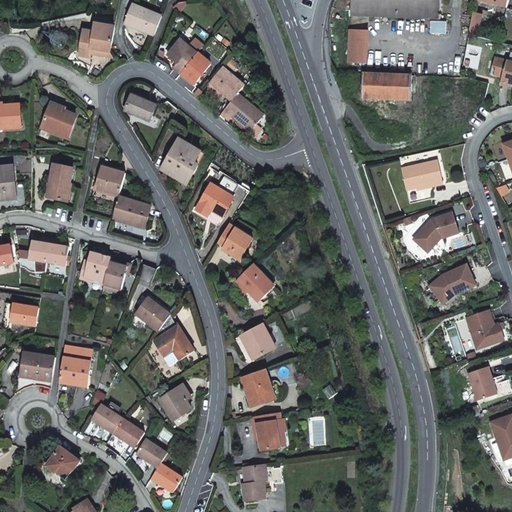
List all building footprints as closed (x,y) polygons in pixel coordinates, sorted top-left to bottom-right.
[(349,0),(349,3),(352,3),(351,15),(440,19),(441,3),(447,3),(447,0),(349,0)] [(509,0),(475,0),(507,8),(509,0)] [(125,24),(154,36),(162,16),(133,5),(125,24)] [(469,35),(477,36),(481,14),(473,13),(469,35)] [(84,31),(79,56),(90,58),(92,49),(110,53),(115,27),(95,24),(94,32),(84,31)] [(350,30),(349,63),(367,64),(368,31),(350,30)] [(180,73),(197,53),(180,39),(167,54),(177,63),(173,67),(180,73)] [(193,84),(211,63),(198,52),(197,53),(180,73),(193,84)] [(511,62),(506,60),(499,85),(507,87),(508,84),(511,84),(511,62)] [(223,67),(210,82),(231,101),(238,93),(245,85),(223,67)] [(363,73),(362,98),(411,100),(412,76),(363,73)] [(231,101),(224,110),(250,132),(264,116),(238,93),(231,101)] [(132,95),(125,111),(151,122),(157,105),(132,95)] [(0,106),(0,129),(21,128),(20,105),(0,106)] [(50,107),(43,126),(53,130),(52,133),(68,139),(77,118),(65,113),(67,109),(59,106),(58,110),(50,107)] [(180,139),(162,170),(178,179),(182,172),(192,178),(199,165),(195,163),(202,152),(180,139)] [(508,159),(511,157),(511,140),(502,144),(508,159)] [(402,168),(407,190),(417,188),(434,184),(435,186),(443,184),(438,160),(402,168)] [(54,164),(47,198),(67,202),(74,169),(54,164)] [(0,167),(0,201),(17,199),(14,166),(0,167)] [(126,174),(102,167),(96,190),(119,197),(126,174)] [(192,178),(182,172),(178,179),(187,185),(192,178)] [(212,184),(196,210),(207,217),(211,210),(223,217),(235,198),(212,184)] [(119,197),(113,219),(125,223),(125,221),(146,227),(152,207),(119,197)] [(460,233),(453,213),(431,219),(415,237),(423,244),(424,242),(432,249),(437,243),(435,239),(442,237),(443,238),(460,233)] [(229,224),(218,243),(230,250),(229,253),(240,260),(254,239),(229,224)] [(428,253),(432,249),(424,242),(423,244),(415,237),(413,239),(428,253)] [(33,241),(30,259),(43,262),(47,239),(42,238),(41,243),(33,241)] [(47,239),(43,262),(48,263),(52,240),(47,239)] [(52,240),(48,263),(66,265),(69,247),(61,246),(62,241),(52,240)] [(0,242),(0,266),(15,263),(12,245),(4,247),(3,242),(0,242)] [(112,258),(92,253),(90,262),(85,277),(105,282),(111,262),(112,258)] [(90,262),(86,261),(81,279),(104,285),(105,282),(85,277),(90,262)] [(117,264),(111,262),(105,282),(104,285),(122,290),(126,274),(129,274),(132,264),(128,264),(127,271),(115,268),(117,264)] [(121,265),(117,264),(115,268),(127,271),(128,264),(122,262),(121,265)] [(254,264),(233,284),(245,296),(251,290),(261,301),(275,287),(254,264)] [(443,275),(430,286),(442,302),(453,292),(455,295),(476,285),(467,264),(443,275)] [(144,265),(138,279),(151,284),(157,270),(144,265)] [(453,292),(442,302),(444,304),(455,295),(453,292)] [(136,315),(159,331),(168,319),(171,315),(149,298),(136,315)] [(10,305),(3,303),(0,321),(8,322),(10,305)] [(35,309),(10,305),(8,322),(25,325),(32,326),(35,309)] [(494,325),(489,311),(467,318),(477,349),(504,340),(499,324),(494,325)] [(241,335),(254,360),(276,348),(263,324),(241,335)] [(154,341),(164,357),(173,351),(179,361),(195,351),(179,326),(154,341)] [(88,387),(92,362),(94,350),(66,345),(64,359),(60,383),(88,387)] [(173,351),(164,357),(170,367),(179,361),(173,351)] [(56,358),(26,353),(22,377),(34,379),(38,375),(53,378),(56,358)] [(498,394),(489,367),(468,373),(477,401),(498,394)] [(241,377),(252,407),(276,399),(266,369),(241,377)] [(184,385),(160,400),(174,421),(192,409),(187,401),(192,398),(184,385)] [(103,405),(95,417),(101,421),(99,424),(114,435),(125,421),(103,405)] [(259,432),(262,451),(281,448),(279,433),(286,431),(284,420),(281,420),(280,413),(253,417),(255,433),(259,432)] [(511,414),(491,422),(504,460),(511,457),(511,414)] [(114,435),(129,446),(131,444),(137,448),(146,436),(125,421),(114,435)] [(149,439),(138,453),(153,465),(156,462),(162,466),(163,464),(170,454),(149,439)] [(61,446),(47,466),(58,475),(72,473),(81,461),(61,446)] [(184,480),(163,464),(162,466),(159,469),(154,476),(160,480),(158,483),(173,494),(184,480)] [(243,484),(245,501),(266,499),(264,482),(268,482),(265,464),(246,467),(247,484),(243,484)] [(95,511),(96,511),(88,499),(76,508),(77,510),(74,511),(95,511)]
